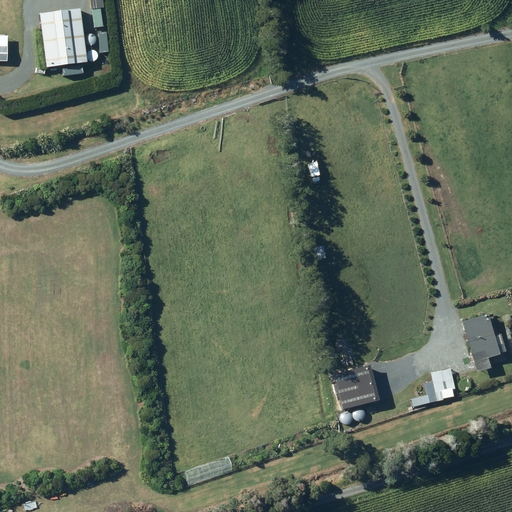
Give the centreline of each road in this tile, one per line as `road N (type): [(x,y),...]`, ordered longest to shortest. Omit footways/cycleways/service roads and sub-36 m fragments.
road 1 (unknown): [(278,511),(511,433)]
road 2 (unknown): [(0,124),(43,125),(150,75)]
